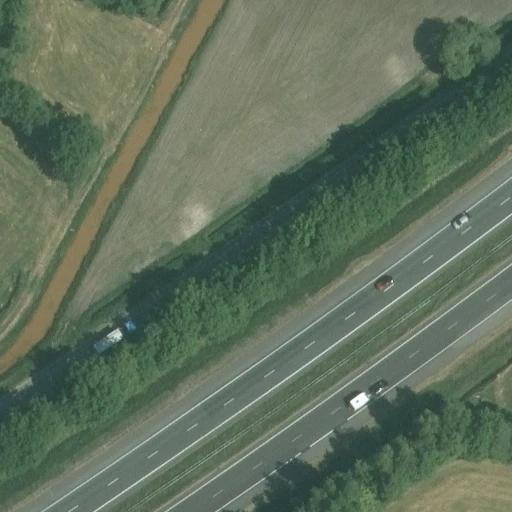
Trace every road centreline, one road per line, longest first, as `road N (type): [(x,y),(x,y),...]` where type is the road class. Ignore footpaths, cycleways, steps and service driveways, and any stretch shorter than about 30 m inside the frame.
road 1 (tertiary): [(0,410),(511,55)]
road 2 (motorway): [(511,195),(68,511)]
road 3 (motorway): [(192,511),(511,281)]
road 4 (track): [(0,332),(183,0)]
